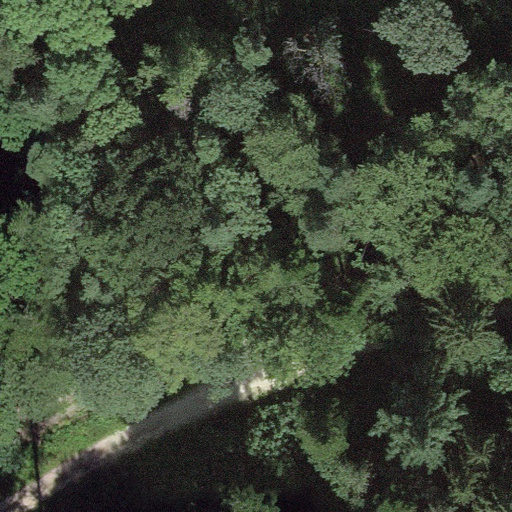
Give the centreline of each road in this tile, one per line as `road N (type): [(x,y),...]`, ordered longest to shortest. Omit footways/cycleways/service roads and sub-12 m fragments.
road 1 (track): [(511,255),(209,341),(0,432)]
road 2 (track): [(18,507),(212,395),(409,324),(511,300)]
